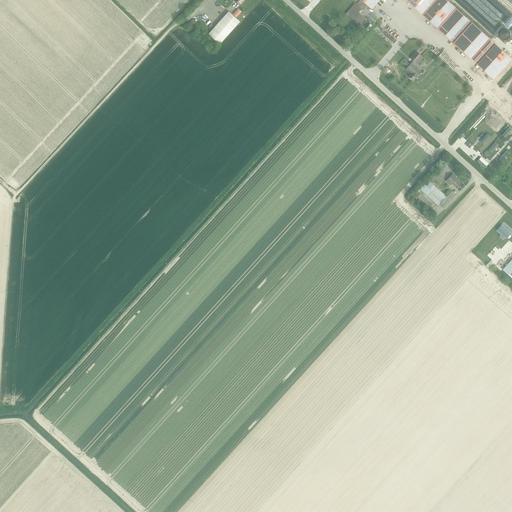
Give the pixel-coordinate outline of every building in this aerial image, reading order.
[(362,26),(367,20),(359,12),(362,9),(363,10),(368,5),(361,0),(360,0),(357,4),(356,3),(346,14),(352,20),(354,18),(362,26)] [(361,0),(368,5),(371,9),(379,0),(406,0),(494,79),(511,59),(511,58),(471,22),(445,0),(361,0)] [(238,9),(233,14),(237,17),(242,12),(238,9)] [(208,34),(220,44),(240,21),(229,11),(208,34)] [(414,61),(412,63),(411,63),(406,69),(411,73),(408,76),(410,77),(410,78),(411,79),(412,79),(413,80),(416,77),(416,78),(421,72),(415,66),(417,63),(416,62),(421,56),(416,52),(410,58),(414,61)] [(507,144),(501,151),(505,155),(511,148),(507,144)] [(501,151),(496,157),(500,160),(505,155),(501,151)] [(505,155),(500,160),(504,164),(509,158),(505,155)] [(496,157),(490,163),(494,167),(500,160),(496,157)] [(500,160),(494,167),(498,171),(504,164),(500,160)] [(504,164),(498,171),(503,175),(508,168),(504,164)] [(456,187),(461,182),(456,177),(453,174),(446,181),(450,185),(451,183),(456,187)] [(439,207),(447,197),(428,179),(419,189),(439,207)] [(417,200),(421,195),(416,191),(412,196),(417,200)] [(502,228),(498,232),(505,239),(510,235),(502,228)] [(511,259),(503,269),(511,277),(511,259)]
